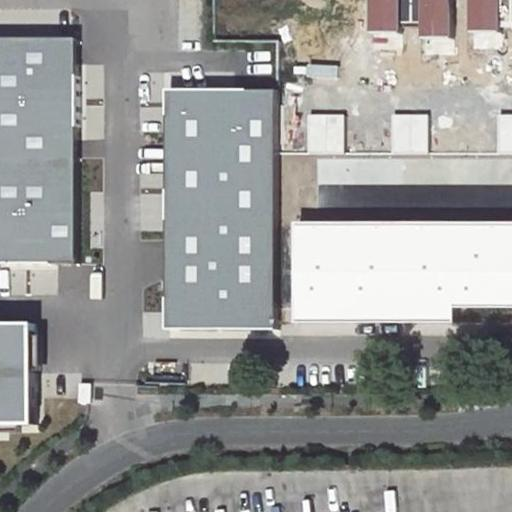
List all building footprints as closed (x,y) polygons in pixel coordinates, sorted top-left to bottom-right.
[(403,0),(373,0),(372,32),(402,33),(403,0)] [(452,0),(422,0),(424,38),(453,37),(452,0)] [(502,0),(472,0),(473,30),(502,30),(502,0)] [(0,264),(90,264),(90,36),(0,36),(0,264)] [(178,91),(177,330),(288,330),(289,91),(178,91)] [(511,311),(511,216),(304,218),(305,313),(511,311)] [(29,331),(0,332),(0,431),(32,431),(29,331)]
